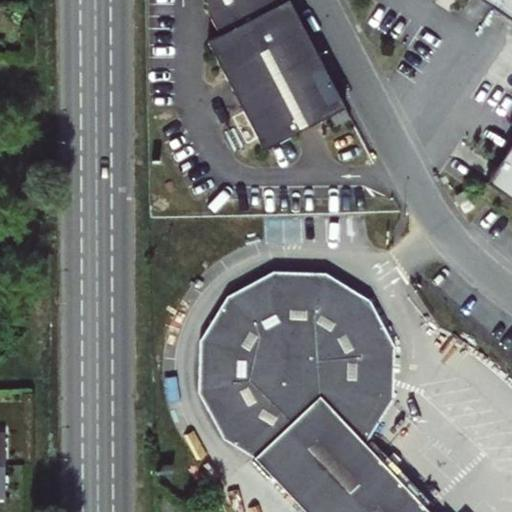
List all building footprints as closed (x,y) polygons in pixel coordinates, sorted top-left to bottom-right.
[(261,141),(326,107),(341,99),(289,0),(204,0),(205,4),(217,27),(205,33),(261,141)] [(511,142),(487,180),(511,196),(511,0),(485,0),(511,17),(511,142)] [(332,118),(347,109),(341,99),(326,107),(332,118)] [(467,203),(476,198),(467,181),(458,186),(463,196),(467,203)] [(199,380),(221,425),(255,448),(314,511),(389,511),(420,493),(366,434),(362,430),(388,390),(384,387),(390,367),(395,367),(396,339),(373,293),(329,264),(275,261),(230,285),(202,329),(199,380)] [(394,390),(395,367),(390,367),(384,387),(388,390),(362,430),(366,434),(394,390)] [(389,511),(438,511),(420,493),(389,511)]
